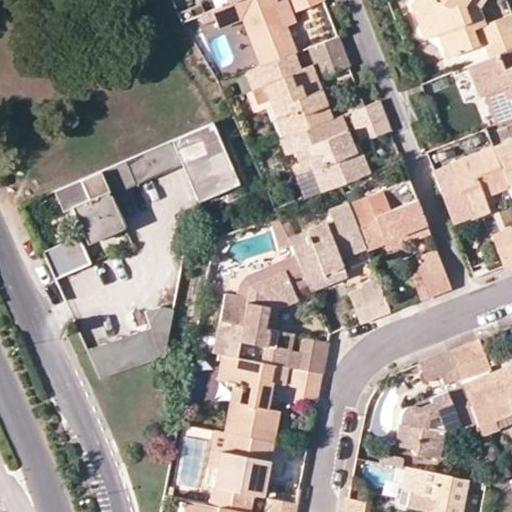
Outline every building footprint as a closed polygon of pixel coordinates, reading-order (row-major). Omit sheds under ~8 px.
[(260,65),(295,52),(299,50),(288,24),(297,20),(294,12),(289,0),(281,0),(279,1),(278,0),(235,0),(234,1),(213,9),(220,27),(242,19),(260,65)] [(289,0),(294,12),(325,1),(324,0),(289,0)] [(411,0),(409,4),(423,39),(435,35),(445,57),(479,44),(473,29),(477,28),(485,25),(478,9),(484,0),(411,0)] [(511,18),(510,15),(485,25),(477,28),(483,43),(511,31),(511,18)] [(511,31),(483,43),(489,58),(511,48),(511,31)] [(338,35),(309,46),(315,64),(345,52),(338,35)] [(511,48),(489,58),(466,67),(478,97),(484,95),(496,125),(511,118),(511,48)] [(285,137),(333,118),(312,66),(302,69),(295,52),(260,65),(246,71),(259,104),(270,100),(285,137)] [(345,52),(315,64),(320,77),(350,66),(345,52)] [(365,105),(351,111),(357,128),(385,117),(378,101),(365,105)] [(333,118),(285,137),(281,138),(287,154),(296,152),(303,172),(312,169),(321,191),(341,183),(371,172),(362,149),(364,148),(362,141),(355,144),(343,114),(333,118)] [(385,117),(357,128),(362,141),(390,130),(385,117)] [(214,123),(65,186),(89,242),(125,227),(111,194),(184,163),(200,200),(240,183),(214,123)] [(511,144),(509,138),(492,145),(506,183),(511,180),(511,144)] [(506,183),(492,145),(449,162),(455,177),(452,178),(462,203),(464,202),(470,218),(488,211),(483,196),(508,187),(506,183)] [(163,202),(184,192),(174,170),(153,179),(163,202)] [(430,233),(409,178),(382,188),(367,195),(349,202),(366,247),(367,250),(385,243),(388,249),(430,233)] [(462,203),(452,178),(445,181),(454,206),(462,203)] [(366,247),(349,202),(329,209),(333,221),(327,224),(325,221),(287,236),(312,291),(347,277),(340,257),(366,247)] [(511,262),(511,248),(505,229),(490,234),(503,266),(511,262)] [(46,250),(57,277),(91,263),(79,236),(46,250)] [(450,286),(436,249),(419,256),(422,262),(433,293),(450,286)] [(249,286),(285,270),(281,261),(239,279),(236,294),(247,296),(249,286)] [(433,293),(422,262),(410,266),(421,297),(433,293)] [(223,354),(288,366),(294,333),(277,330),(265,328),(270,303),(295,292),(285,270),(249,286),(247,296),(236,294),(225,292),(213,353),(223,354)] [(390,309),(376,273),(369,276),(370,280),(361,283),(363,287),(374,316),(390,309)] [(374,316),(363,287),(350,292),(361,321),(374,316)] [(265,328),(277,330),(280,309),(298,299),(295,292),(270,303),(265,328)] [(89,347),(97,376),(176,355),(163,307),(146,311),(151,330),(89,347)] [(326,355),(329,339),(301,334),(297,349),(326,355)] [(467,345),(477,371),(490,366),(480,340),(474,342),(467,345)] [(450,352),(460,378),(477,371),(467,345),(450,352)] [(325,357),(326,355),(297,349),(294,367),(323,372),(325,357)] [(450,352),(435,358),(441,375),(445,384),(460,378),(450,352)] [(288,366),(223,354),(219,378),(233,381),(249,384),(245,405),(229,402),(223,431),(229,432),(274,440),(279,411),(270,409),(274,383),(285,384),(288,366)] [(435,358),(420,364),(427,381),(441,375),(435,358)] [(477,422),(482,435),(499,429),(496,420),(511,413),(511,363),(462,383),(477,422)] [(323,372),(294,367),(291,386),(298,387),(319,391),(323,372)] [(249,384),(233,381),(229,402),(245,405),(249,384)] [(477,422),(462,383),(405,406),(403,409),(402,410),(395,444),(414,449),(417,454),(441,458),(447,430),(459,425),(461,429),(477,422)] [(319,391),(298,387),(296,401),(317,405),(319,391)] [(221,468),(229,432),(223,431),(215,429),(208,465),(221,468)] [(251,511),(254,495),(253,494),(257,476),(268,478),(274,440),(229,432),(221,468),(217,467),(210,503),(251,511)] [(460,511),(467,479),(406,466),(402,489),(411,491),(438,496),(435,510),(434,511),(460,511)] [(264,497),(268,478),(257,476),(253,494),(254,495),(264,497)] [(298,502),(301,489),(283,485),(280,499),(298,502)] [(435,510),(438,496),(411,491),(408,505),(435,510)] [(296,511),(298,502),(280,499),(269,497),(266,511),(296,511)] [(348,509),(360,511),(363,511),(366,501),(349,498),(348,509)] [(193,511),(196,501),(187,499),(184,511),(193,511)] [(210,503),(196,501),(193,511),(258,511),(251,511),(210,503)]
